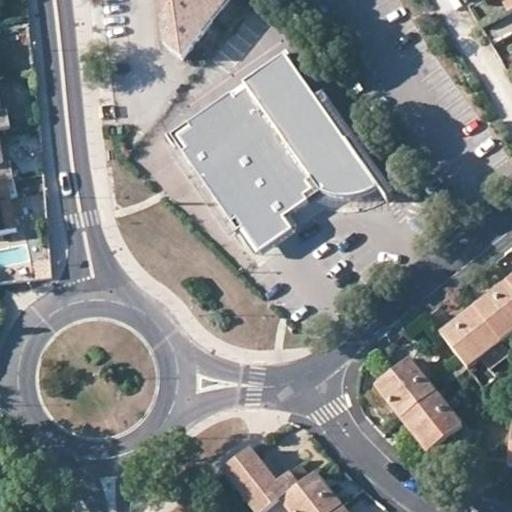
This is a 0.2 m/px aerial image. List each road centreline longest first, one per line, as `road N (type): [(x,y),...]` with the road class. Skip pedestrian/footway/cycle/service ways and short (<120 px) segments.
road 1 (secondary): [(150,318),(103,255),(65,0)]
road 2 (secondary): [(46,0),(77,241),(57,308)]
road 3 (residential): [(311,371),(511,213)]
road 4 (residential): [(311,371),(379,476),(427,511)]
road 5 (secondary): [(57,308),(27,337),(15,378),(25,418),(55,449)]
road 6 (residential): [(161,428),(209,403),(292,388),(311,371)]
road 7 (residential): [(311,371),(228,372),(162,330)]
